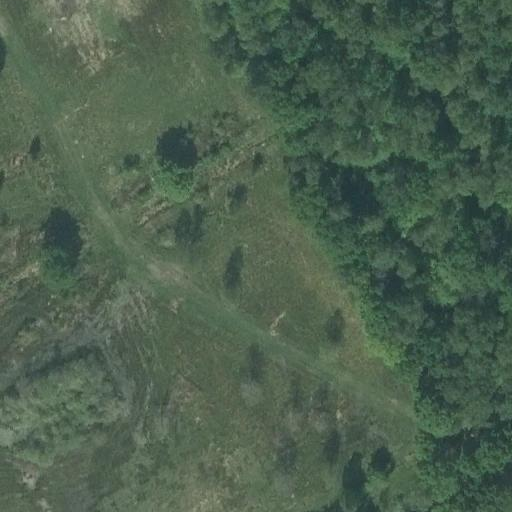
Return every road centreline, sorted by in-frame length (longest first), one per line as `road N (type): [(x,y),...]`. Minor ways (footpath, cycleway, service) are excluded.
road 1 (track): [(0,30),(61,131),(98,220),(132,260),(174,290),(423,419),(489,437),(511,423)]
road 2 (track): [(489,437),(366,511)]
